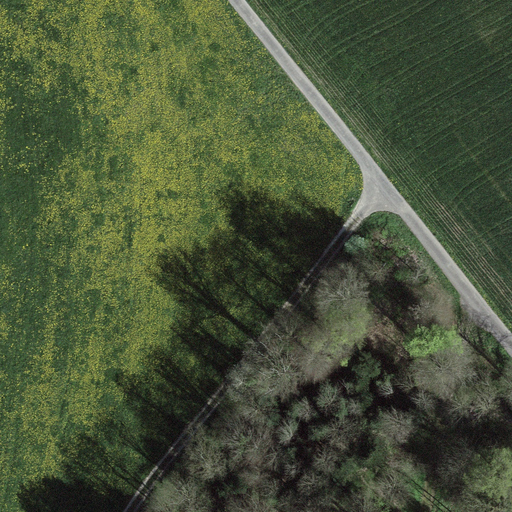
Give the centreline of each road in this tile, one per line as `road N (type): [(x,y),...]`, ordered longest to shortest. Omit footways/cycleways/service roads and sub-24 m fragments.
road 1 (unclassified): [(238,0),(511,344)]
road 2 (track): [(133,511),(288,317),(382,182)]
road 3 (track): [(468,291),(419,511)]
